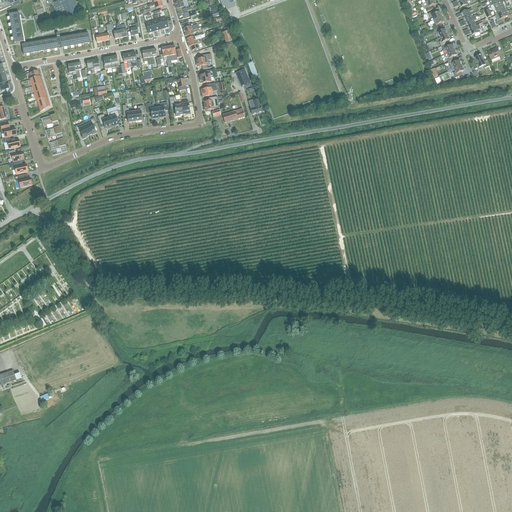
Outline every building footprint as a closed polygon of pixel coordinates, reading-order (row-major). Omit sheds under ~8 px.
[(11,5),(9,0),(0,0),(0,11),(11,6),(10,5),(11,5)] [(74,0),(64,0),(54,3),(59,19),(66,16),(67,20),(80,16),(74,0)] [(182,0),(174,3),(176,10),(184,8),(182,0)] [(409,10),(414,8),(410,0),(406,2),(409,10)] [(436,5),(434,0),(433,0),(423,5),(422,5),(424,10),(426,10),(427,12),(433,9),(432,7),(436,5)] [(470,1),(469,0),(466,0),(458,4),(460,8),(463,7),(468,5),(467,2),(470,1)] [(504,7),(502,2),(494,5),(496,10),(504,7)] [(187,9),(177,12),(178,16),(187,14),(187,11),(191,10),(190,6),(186,8),(187,9)] [(506,12),(504,7),(496,10),(497,13),(494,14),(496,17),(506,12)] [(461,14),(463,19),(471,15),(470,12),(473,11),(472,9),(461,14)] [(429,20),(430,23),(434,21),(442,17),(440,12),(435,14),(434,12),(428,15),(430,19),(429,20)] [(508,17),(506,12),(496,17),(497,20),(498,19),(499,21),(496,22),(497,25),(499,24),(503,22),(504,22),(502,19),(508,17)] [(14,43),(14,44),(20,43),(20,42),(24,42),(19,13),(15,14),(9,15),(10,22),(10,23),(11,29),(12,29),(11,29),(13,36),(13,37),(14,43),(14,44),(14,43)] [(465,23),(476,18),(475,16),(472,17),(471,15),(463,19),(465,23)] [(444,22),(442,17),(434,21),(430,23),(432,25),(433,25),(435,30),(441,27),(440,24),(444,22)] [(131,30),(132,37),(138,36),(137,28),(136,25),(138,25),(137,18),(135,19),(136,25),(131,26),(130,21),(127,22),(129,30),(131,30)] [(166,18),(159,20),(162,30),(169,28),(166,18)] [(477,20),(476,18),(465,23),(467,28),(475,24),(474,21),(477,20)] [(159,20),(152,22),(155,32),(162,30),(159,20)] [(42,34),(76,25),(76,22),(41,31),(42,34)] [(152,22),(145,24),(148,34),(155,32),(152,22)] [(193,24),(182,27),(184,27),(184,29),(183,29),(184,33),(198,29),(197,25),(193,26),(192,24),(193,24)] [(469,32),(480,27),(479,25),(476,26),(475,24),(467,28),(469,32)] [(121,25),(119,26),(121,39),(128,38),(126,30),(125,25),(122,26),(121,25)] [(481,29),(480,27),(469,32),(471,37),(479,33),(478,30),(481,29)] [(104,28),(101,28),(103,42),(110,41),(108,34),(105,35),(104,28)] [(438,35),(440,38),(448,35),(445,30),(443,31),(441,28),(434,31),(436,36),(438,35)] [(199,32),(198,29),(184,33),(185,38),(193,35),(193,33),(199,32)] [(231,41),(228,31),(222,33),(225,42),(231,41)] [(89,37),(88,34),(60,39),(59,39),(61,46),(61,49),(90,44),(89,39),(89,38),(89,37)] [(450,40),(448,35),(440,38),(441,41),(439,42),(441,47),(448,44),(447,41),(450,40)] [(23,55),(59,49),(59,47),(57,39),(22,45),(22,49),(23,55)] [(202,39),(187,43),(189,48),(190,47),(192,52),(200,49),(198,45),(201,44),(200,40),(202,39)] [(450,47),(448,44),(441,47),(444,52),(446,51),(447,54),(455,50),(453,45),(450,47)] [(174,46),(168,47),(171,61),(177,60),(177,58),(179,58),(182,57),(180,49),(175,51),(174,46)] [(168,47),(161,48),(163,58),(167,57),(167,60),(166,60),(168,67),(171,66),(171,61),(168,47)] [(498,48),(488,53),(491,61),(499,57),(501,60),(506,58),(502,51),(500,52),(498,48)] [(155,50),(149,51),(151,65),(154,65),(154,61),(153,58),(157,57),(155,50)] [(457,55),(455,50),(447,54),(444,56),(445,58),(446,58),(448,63),(456,59),(454,57),(457,55)] [(149,51),(142,52),(142,55),(143,59),(147,59),(148,62),(147,62),(148,66),(151,65),(149,51)] [(131,67),(129,54),(123,56),(124,62),(127,61),(128,68),(131,67)] [(196,60),(197,67),(202,67),(202,70),(208,69),(206,61),(212,60),(211,54),(202,56),(203,59),(196,60)] [(482,55),(475,58),(479,68),(484,66),(485,69),(490,66),(487,60),(484,62),(482,55)] [(117,57),(110,58),(111,65),(115,64),(115,68),(118,67),(117,57)] [(111,65),(110,58),(103,59),(105,70),(112,68),(111,65)] [(457,62),(456,59),(448,63),(451,67),(453,66),(454,69),(462,66),(460,61),(457,62)] [(98,60),(92,61),(94,73),(97,72),(100,71),(100,69),(98,60)] [(252,75),(257,73),(252,60),(247,61),(252,75)] [(94,73),(92,61),(86,62),(88,69),(88,72),(92,71),(92,73),(94,73)] [(74,64),(68,66),(69,74),(73,73),(74,79),(77,79),(76,74),(75,71),(74,64)] [(121,68),(117,68),(119,75),(122,74),(123,74),(126,74),(124,64),(121,65),(121,68)] [(464,71),(462,66),(454,69),(455,72),(453,73),(455,78),(463,75),(461,72),(464,71)] [(241,87),(250,83),(245,69),(235,74),(241,87)] [(32,79),(30,80),(36,101),(37,101),(40,111),(40,112),(50,107),(50,106),(40,77),(39,74),(38,71),(30,73),(32,79)] [(205,75),(199,76),(200,84),(211,82),(210,77),(213,77),(212,71),(204,72),(205,75)] [(8,81),(0,83),(0,90),(0,91),(10,88),(8,81)] [(207,89),(202,90),(203,97),(213,95),(212,92),(217,91),(216,84),(206,85),(207,89)] [(183,115),(181,100),(176,101),(175,97),(173,98),(169,98),(171,108),(175,108),(175,114),(175,117),(179,116),(183,115)] [(205,111),(206,111),(206,112),(210,111),(210,110),(214,110),(214,109),(219,108),(217,97),(209,98),(210,102),(204,103),(205,111)] [(76,101),(69,104),(71,109),(80,105),(79,102),(78,100),(76,101)] [(181,100),(183,115),(186,115),(190,115),(190,112),(189,112),(189,109),(188,101),(181,102),(181,100)] [(254,104),(249,105),(252,115),(262,112),(259,100),(253,101),(254,104)] [(161,108),(157,109),(159,119),(163,119),(163,118),(166,118),(165,111),(168,111),(167,103),(160,104),(161,108)] [(159,119),(157,109),(154,109),(153,105),(150,106),(150,104),(146,105),(148,114),(151,113),(152,120),(154,119),(154,120),(159,119)] [(135,122),(134,111),(129,112),(129,108),(127,109),(126,106),(122,106),(124,116),(127,116),(128,123),(135,122)] [(138,110),(134,111),(135,122),(142,121),(141,114),(145,113),(144,106),(137,107),(138,110)] [(225,123),(245,117),(242,109),(222,115),(225,123)] [(111,112),(108,114),(109,117),(112,128),(116,127),(116,126),(119,125),(118,124),(116,118),(120,117),(119,116),(119,114),(118,110),(111,112)] [(53,124),(54,129),(59,127),(56,115),(42,119),(43,122),(47,121),(48,125),(53,124)] [(112,128),(109,117),(105,118),(104,115),(97,117),(100,123),(103,122),(105,130),(108,129),(112,128)] [(94,119),(84,123),(89,136),(93,135),(97,133),(95,130),(95,131),(94,129),(93,127),(92,125),(96,124),(94,119)] [(89,136),(84,123),(75,127),(77,132),(80,131),(80,133),(81,135),(82,137),(83,140),(87,138),(86,137),(89,136)] [(5,138),(16,136),(15,128),(10,129),(9,128),(10,128),(9,124),(1,126),(1,129),(0,130),(2,134),(4,134),(5,138)] [(63,139),(59,127),(54,129),(46,131),(47,134),(51,133),(52,137),(56,136),(58,141),(63,139)] [(20,141),(19,142),(18,140),(15,140),(11,141),(10,137),(2,139),(3,143),(8,142),(9,150),(20,147),(20,145),(21,145),(20,141)] [(67,152),(63,139),(58,141),(50,143),(51,146),(55,145),(55,149),(60,149),(62,153),(67,152)] [(16,154),(15,151),(8,152),(9,156),(11,155),(13,163),(24,160),(22,152),(16,154)] [(15,170),(16,175),(28,172),(27,170),(28,170),(28,166),(27,167),(26,165),(19,166),(18,162),(9,164),(10,169),(12,168),(12,171),(15,170)] [(20,189),(32,186),(32,185),(33,185),(32,182),(31,182),(30,178),(24,180),(24,176),(15,178),(16,182),(19,181),(20,189)] [(0,382),(1,386),(16,381),(13,371),(0,375),(0,382)]
